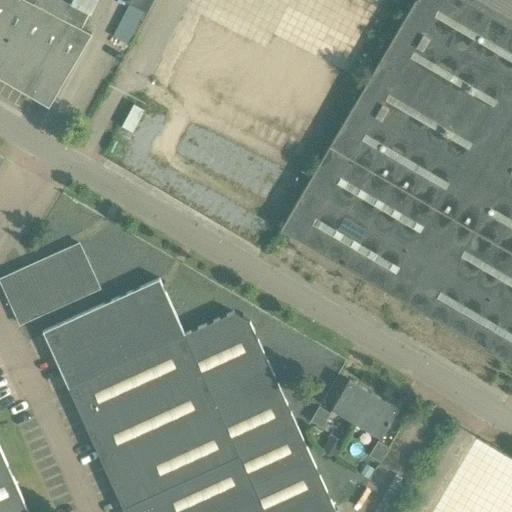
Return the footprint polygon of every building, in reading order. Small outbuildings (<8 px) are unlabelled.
[(61,17),(27,0),(0,0),(0,77),(48,106),(91,33),(61,17)] [(27,0),(61,17),(69,0),(27,0)] [(118,0),(146,14),(152,0),(118,0)] [(511,0),(414,0),(280,228),(511,364),(511,0)] [(133,103),(121,125),(131,131),(143,109),(133,103)] [(19,320),(102,288),(84,240),(0,273),(19,320)] [(337,511),(335,507),(250,321),(233,311),(184,333),(159,278),(43,331),(124,511),(337,511)] [(105,288),(35,315),(40,326),(109,299),(105,288)] [(331,409),(356,423),(373,393),(348,379),(331,409)] [(356,423),(380,437),(398,408),(373,393),(356,423)] [(310,420),(322,427),(331,413),(319,406),(310,420)] [(321,451),(334,459),(342,444),(329,437),(321,451)] [(378,440),(369,455),(381,462),(389,447),(378,440)] [(0,511),(29,511),(0,446),(0,511)] [(361,474),(368,478),(374,469),(366,464),(361,474)]
